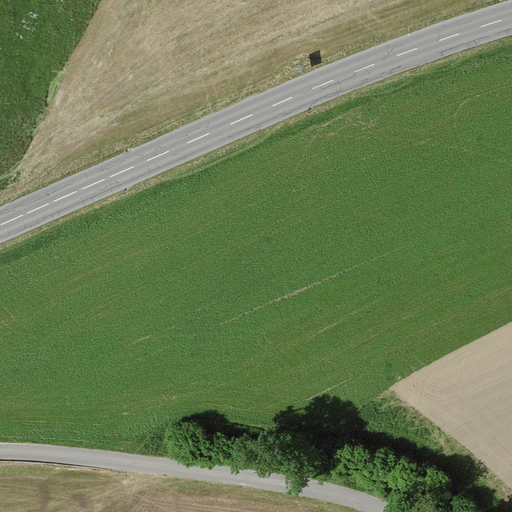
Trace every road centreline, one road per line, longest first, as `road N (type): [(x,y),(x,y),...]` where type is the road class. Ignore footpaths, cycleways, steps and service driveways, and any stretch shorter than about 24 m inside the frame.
road 1 (secondary): [(511,19),(387,59),(0,227)]
road 2 (unclassified): [(0,450),(68,450),(350,493),(395,511)]
